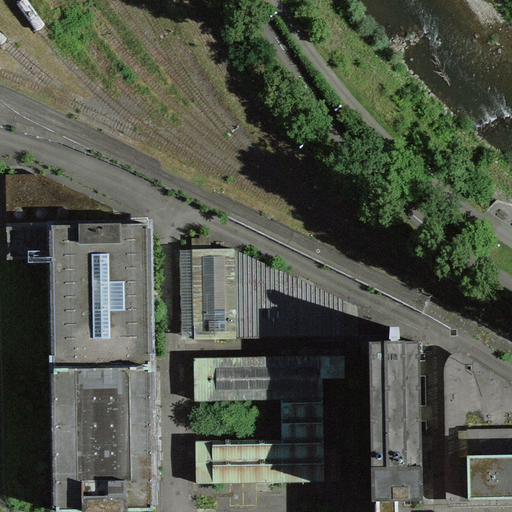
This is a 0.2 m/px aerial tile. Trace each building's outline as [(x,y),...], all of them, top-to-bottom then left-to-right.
[(55,364),(54,364),(54,368),(59,368),(146,366),(146,367),(150,366),(150,362),(149,362),(149,339),(150,339),(150,334),(149,334),(149,312),(149,307),(148,284),(149,284),(149,279),(148,279),(148,257),(148,256),(148,252),(147,229),(148,229),(148,224),(143,225),(113,226),(113,225),(109,225),(109,226),(91,226),(91,225),(86,226),(56,227),(56,226),(52,226),(52,227),(47,227),(11,228),(11,227),(7,227),(7,232),(8,255),(7,255),(7,259),(12,259),(12,258),(48,258),(52,258),(53,258),(53,281),(53,286),(54,309),(53,309),(53,313),(54,313),(54,336),(53,336),(54,341),(55,364)] [(234,249),(193,250),(194,338),(236,338),(234,249)] [(345,301),(234,249),(236,338),(344,337),(345,301)] [(372,467),(375,500),(413,499),(422,499),(421,435),(419,344),(420,344),(420,342),(405,342),(405,341),(398,342),(398,340),(400,340),(399,329),(390,329),(389,340),(391,340),(391,342),(385,342),(369,343),(370,375),(372,467)] [(444,367),(444,373),(445,434),(446,498),(447,502),(449,505),(454,506),(511,505),(511,384),(464,354),(460,352),(456,352),(452,354),(448,358),(445,362),(444,367)] [(197,483),(323,481),(322,378),(344,377),(344,356),(268,357),(230,358),(219,358),(194,358),(195,379),(195,400),(281,398),(281,440),(196,441),(197,483)] [(150,371),(150,366),(146,367),(146,366),(59,368),(54,368),(54,373),(55,373),(55,396),(55,401),(56,423),(55,423),(55,428),(56,428),(56,451),(56,456),(57,478),(56,479),(56,483),(57,483),(57,506),(57,510),(57,511),(61,511),(61,510),(83,510),(88,510),(88,509),(122,509),(122,510),(126,509),(148,508),(148,509),(153,509),(153,504),(152,504),(152,503),(152,482),(152,481),(152,477),(151,454),(152,454),(152,449),(151,449),(151,426),(151,422),(150,399),(151,399),(151,394),(150,394),(150,371)]
